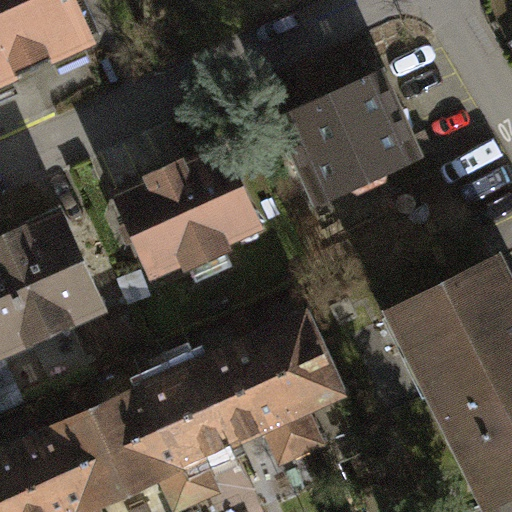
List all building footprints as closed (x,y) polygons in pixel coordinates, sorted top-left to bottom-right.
[(72,0),(0,0),(0,81),(91,41),(72,0)] [(419,155),(383,73),(285,116),(320,198),(351,185),(359,191),(386,179),(387,169),(419,155)] [(258,228),(222,147),(121,192),(157,273),(258,228)] [(0,352),(102,308),(62,216),(0,242),(0,352)] [(511,287),(497,258),(393,310),(491,503),(511,492),(511,287)] [(306,316),(251,341),(302,453),(313,476),(367,451),(306,316)] [(251,341),(199,365),(233,440),(265,426),(282,463),(302,453),(251,341)] [(199,365),(146,388),(198,501),(218,491),(202,455),(233,440),(199,365)] [(146,388),(94,412),(128,488),(160,473),(177,510),(198,501),(146,388)] [(94,412),(42,436),(76,511),(100,511),(96,502),(128,488),(94,412)] [(76,511),(42,436),(0,454),(0,482),(13,511),(76,511)] [(13,511),(0,482),(0,511),(13,511)]
